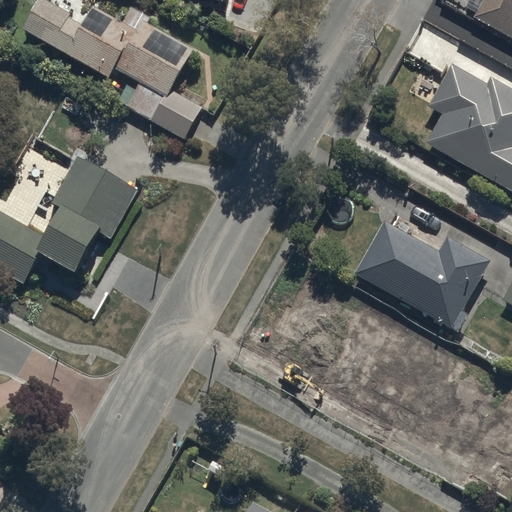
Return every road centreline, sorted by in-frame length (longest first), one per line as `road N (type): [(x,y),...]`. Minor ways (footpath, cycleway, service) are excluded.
road 1 (residential): [(364,0),(126,422)]
road 2 (residential): [(126,422),(0,351)]
